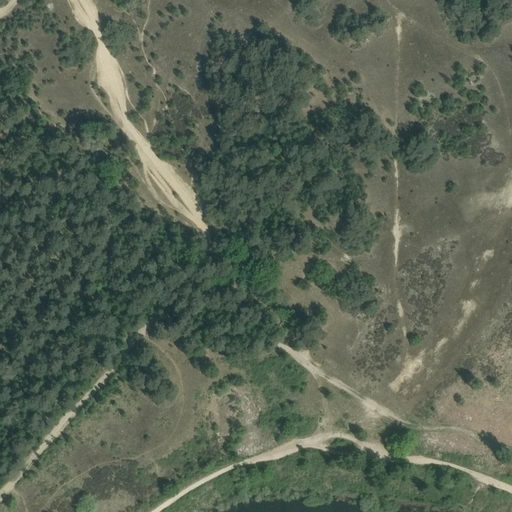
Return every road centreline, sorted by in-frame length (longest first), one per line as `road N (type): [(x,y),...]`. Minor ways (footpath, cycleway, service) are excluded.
road 1 (track): [(155,511),(217,475),(323,438),(421,457),(511,488)]
road 2 (unknown): [(78,0),(218,273)]
road 3 (unknown): [(189,271),(0,487)]
